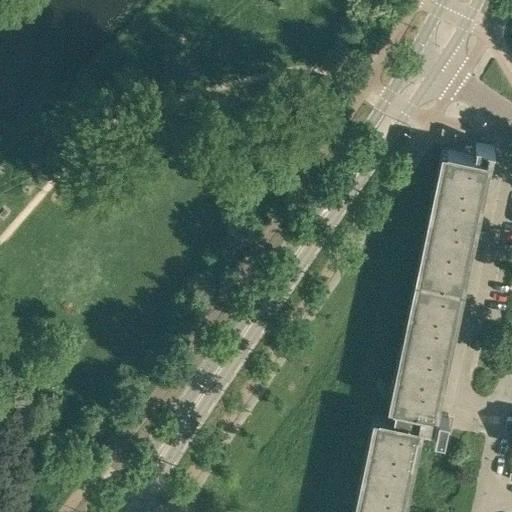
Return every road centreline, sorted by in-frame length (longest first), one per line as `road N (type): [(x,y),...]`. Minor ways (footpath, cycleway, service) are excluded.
road 1 (residential): [(504,166),(455,424),(497,433)]
road 2 (tertiary): [(297,252),(350,194),(435,69)]
road 3 (tertiary): [(411,56),(297,252)]
road 4 (tertiary): [(196,404),(297,252)]
road 5 (tertiary): [(196,404),(103,511)]
road 6 (tertiary): [(138,511),(196,404)]
